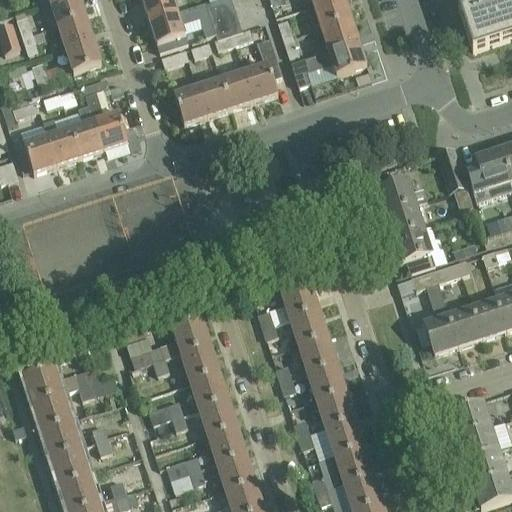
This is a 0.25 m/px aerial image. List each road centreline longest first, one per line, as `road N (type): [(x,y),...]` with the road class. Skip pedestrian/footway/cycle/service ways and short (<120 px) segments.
road 1 (residential): [(287,511),(206,262)]
road 2 (residential): [(0,328),(206,262)]
road 3 (residential): [(390,411),(327,224)]
road 4 (residential): [(164,169),(109,0)]
road 5 (residential): [(0,224),(164,169)]
road 6 (residential): [(300,128),(438,85)]
road 7 (residential): [(164,169),(300,128)]
road 8 (residential): [(390,411),(511,370)]
road 9 (residential): [(206,262),(327,224)]
